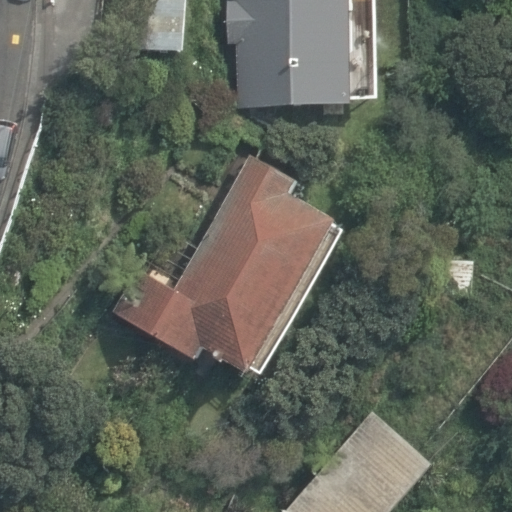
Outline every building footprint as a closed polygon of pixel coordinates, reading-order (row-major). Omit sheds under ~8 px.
[(225,0),(139,0),(139,54),(225,55),(225,0)] [(399,110),(397,0),(242,0),(243,1),(230,1),(230,46),(241,45),(242,111),(399,110)] [(207,351),(255,377),(258,370),(269,375),(347,232),(341,229),(293,203),(304,183),(254,155),(182,288),(142,266),(116,312),(203,359),(207,351)] [(444,294),(472,295),(474,259),(445,258),(444,294)] [(395,511),(436,464),(376,414),(294,511),(395,511)]
